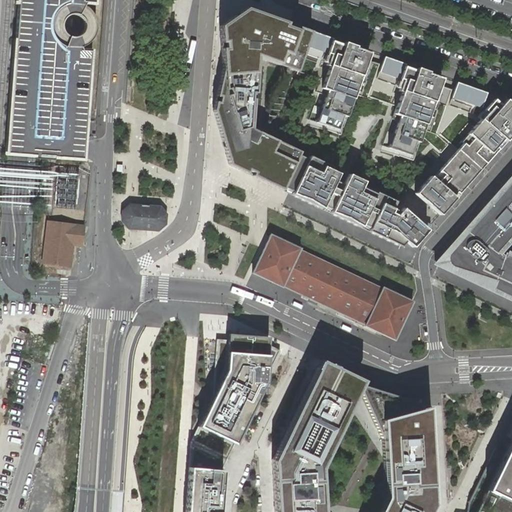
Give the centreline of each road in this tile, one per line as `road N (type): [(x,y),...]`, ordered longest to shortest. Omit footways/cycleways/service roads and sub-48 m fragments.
road 1 (secondary): [(435,371),(393,368),(243,297),(134,284)]
road 2 (residential): [(208,0),(185,225),(119,272)]
road 3 (secondary): [(119,272),(103,218),(123,0)]
road 4 (residential): [(511,82),(278,0)]
road 5 (residential): [(8,511),(73,319),(101,289)]
road 6 (secondary): [(102,511),(113,350),(134,284)]
road 7 (residential): [(424,265),(428,249),(511,154)]
